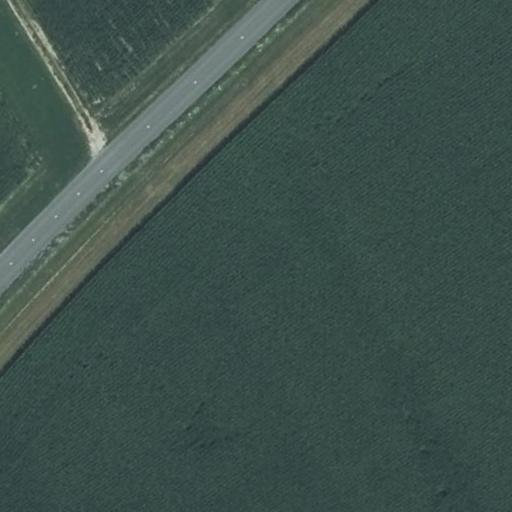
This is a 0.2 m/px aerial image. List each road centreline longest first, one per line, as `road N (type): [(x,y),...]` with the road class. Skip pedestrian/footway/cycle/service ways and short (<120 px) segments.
road 1 (tertiary): [(0,277),(278,0)]
road 2 (track): [(21,0),(110,162)]
